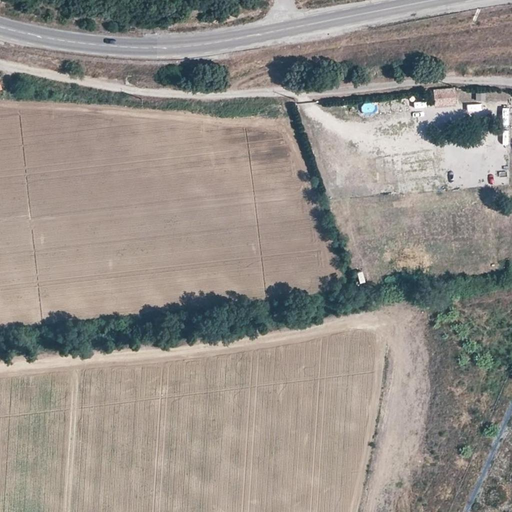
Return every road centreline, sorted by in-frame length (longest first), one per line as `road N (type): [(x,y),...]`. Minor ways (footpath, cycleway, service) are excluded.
road 1 (tertiary): [(284,29),(167,47),(102,45),(0,26)]
road 2 (tertiary): [(430,0),(284,29)]
